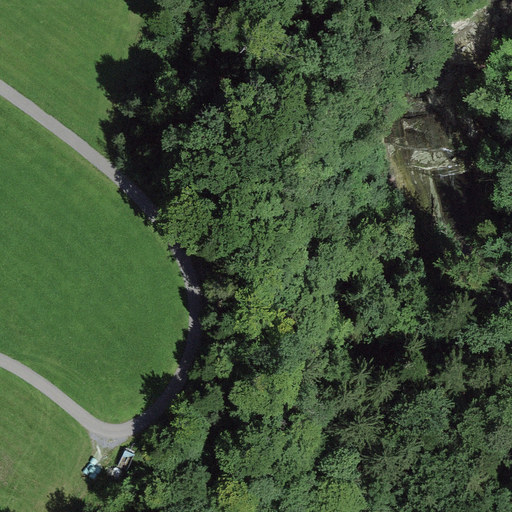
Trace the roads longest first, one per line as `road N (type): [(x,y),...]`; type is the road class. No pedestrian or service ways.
road 1 (track): [(83,511),(196,362),(198,293),(177,242),(142,200),(84,144),(0,85)]
road 2 (track): [(0,361),(112,432),(139,428),(164,411)]
